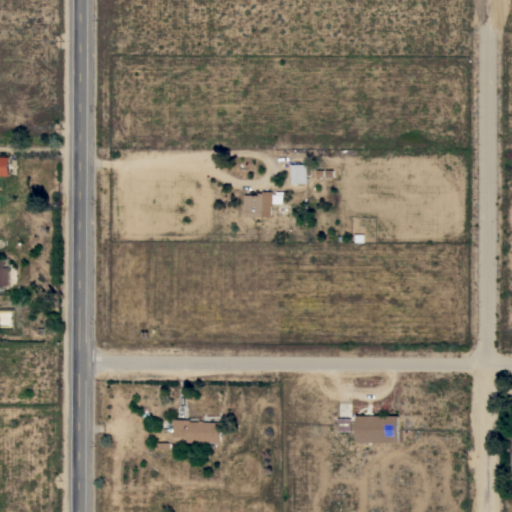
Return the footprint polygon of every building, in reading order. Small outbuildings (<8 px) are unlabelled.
[(9,175),(0,175),(0,156),(9,156),(9,175)] [(306,164),(306,168),(310,168),(310,174),(306,174),(306,183),(291,183),(291,164),(306,164)] [(272,206),(271,206),(271,217),(246,216),(246,208),(244,208),(245,194),(258,194),(258,193),(263,193),(263,191),(273,192),(273,198),(282,198),(282,203),(272,203),(272,206)] [(4,285),(4,286),(0,286),(0,259),(4,259),(4,267),(9,267),(9,285),(4,285)] [(399,415),(399,442),(356,442),(356,415),(399,415)] [(351,418),(351,430),(339,430),(339,418),(351,418)] [(214,447),(195,446),(195,442),(187,442),(187,437),(183,437),(183,436),(173,435),(174,419),(190,419),(190,421),(199,421),(199,420),(204,420),(204,422),(221,422),(220,443),(214,443),(214,447)] [(155,511),(155,509),(154,509),(153,495),(168,494),(168,491),(170,491),(170,495),(172,495),(172,499),(173,499),(173,511),(155,511)] [(212,511),(210,511),(174,511),(175,498),(178,499),(178,500),(203,502),(203,492),(209,492),(209,491),(213,491),(213,492),(218,492),(218,502),(206,502),(205,505),(208,505),(207,510),(210,510),(210,508),(218,509),(218,511),(212,511)]
